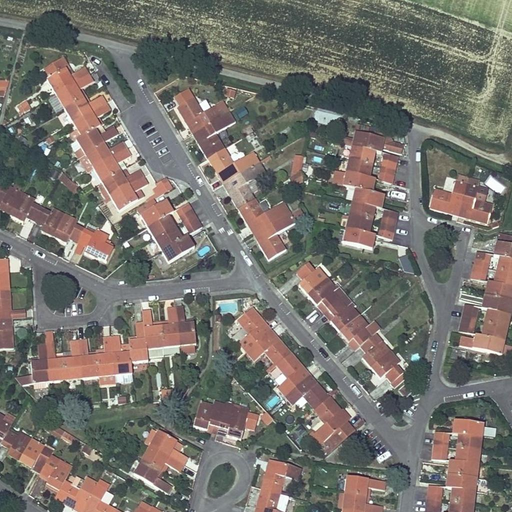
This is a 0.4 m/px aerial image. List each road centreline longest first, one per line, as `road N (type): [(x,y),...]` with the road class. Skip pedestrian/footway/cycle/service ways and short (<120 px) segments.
road 1 (unclassified): [(411,130),(393,113),(112,44)]
road 2 (residential): [(254,279),(112,44)]
road 3 (residential): [(254,279),(109,294),(0,238)]
road 4 (residential): [(411,461),(254,279)]
road 5 (residential): [(197,511),(236,492),(244,472),(234,458),(215,456),(197,495)]
road 6 (residential): [(415,220),(458,235),(444,313)]
